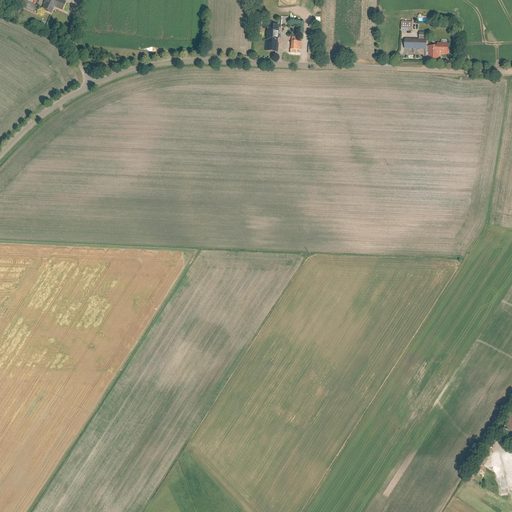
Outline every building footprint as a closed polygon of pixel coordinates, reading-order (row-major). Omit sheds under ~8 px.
[(52,16),(55,8),(64,12),(67,6),(52,0),(46,0),(42,12),(52,16)] [(40,6),(30,1),(27,8),(38,12),(40,6)] [(414,22),(404,22),(404,31),(414,31),(414,22)] [(267,26),(266,51),(277,51),(277,26),(267,26)] [(288,34),(287,51),(298,51),(300,35),(288,34)] [(405,40),(405,48),(429,49),(429,60),(437,60),(437,53),(446,53),(446,46),(427,45),(427,34),(419,34),(419,40),(405,40)]
